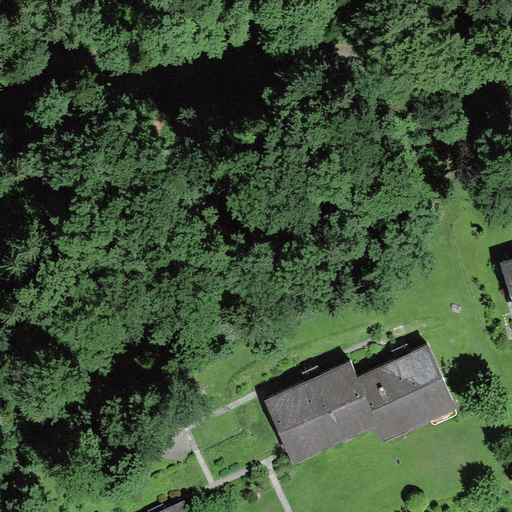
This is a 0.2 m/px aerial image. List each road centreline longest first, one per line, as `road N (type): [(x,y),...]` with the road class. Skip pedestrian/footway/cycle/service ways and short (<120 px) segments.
road 1 (track): [(511,100),(394,159),(329,168),(113,350),(0,347)]
road 2 (track): [(511,86),(322,49),(44,76),(0,89)]
